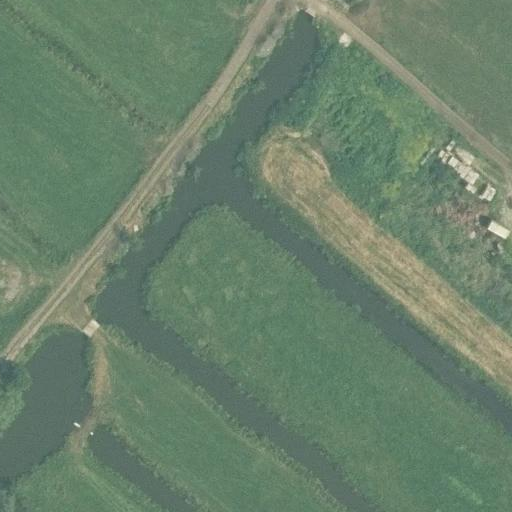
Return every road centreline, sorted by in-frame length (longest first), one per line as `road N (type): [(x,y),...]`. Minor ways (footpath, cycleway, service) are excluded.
road 1 (track): [(275,0),(206,106),(0,374)]
road 2 (track): [(511,165),(315,0)]
